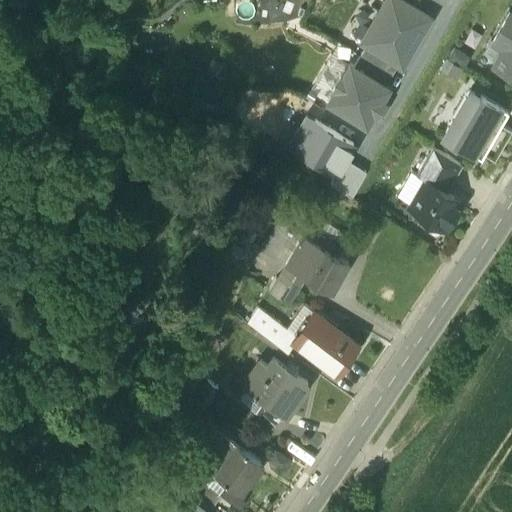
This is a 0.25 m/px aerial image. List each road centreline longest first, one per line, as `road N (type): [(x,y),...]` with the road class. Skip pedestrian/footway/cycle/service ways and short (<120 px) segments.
road 1 (tertiary): [(511,201),(306,511)]
road 2 (track): [(348,450),(386,472),(446,407),(511,311)]
